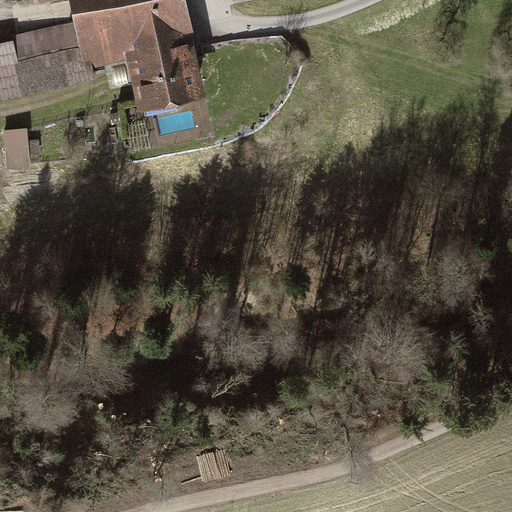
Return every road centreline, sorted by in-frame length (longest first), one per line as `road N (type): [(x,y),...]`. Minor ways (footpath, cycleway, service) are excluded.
road 1 (track): [(511,403),(308,480),(165,511)]
road 2 (track): [(369,0),(318,22),(221,25)]
